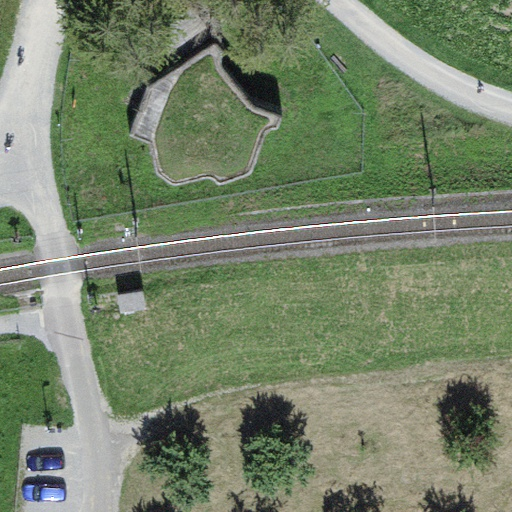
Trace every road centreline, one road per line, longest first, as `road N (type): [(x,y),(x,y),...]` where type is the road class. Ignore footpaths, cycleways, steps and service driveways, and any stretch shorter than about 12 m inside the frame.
road 1 (track): [(100,431),(224,403),(511,371)]
road 2 (residential): [(98,511),(100,431),(66,321),(55,233),(20,151)]
road 3 (track): [(511,107),(441,80),(334,0)]
road 4 (track): [(59,0),(20,151),(0,162)]
